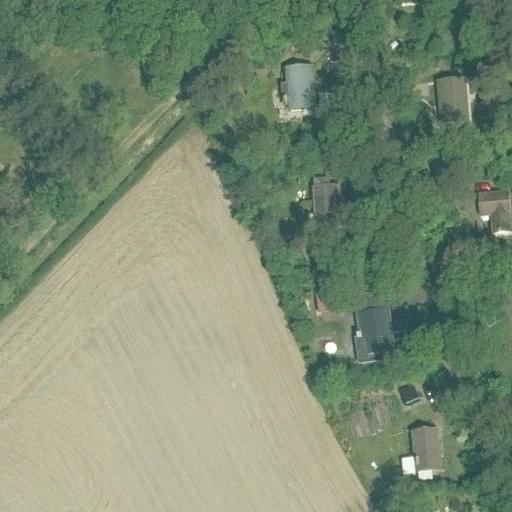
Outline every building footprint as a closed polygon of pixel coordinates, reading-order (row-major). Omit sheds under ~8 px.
[(399,0),(400,11),(423,9),(422,0),(399,0)] [(281,91),(283,110),(291,109),(291,116),(317,113),(314,74),(288,76),(289,90),(281,91)] [(440,89),(443,129),(468,126),(465,87),(440,89)] [(289,144),(278,137),(271,149),(281,155),(289,144)] [(312,191),(315,235),(318,235),(343,233),(340,194),(340,190),(330,191),(330,182),(313,183),(314,191),(312,191)] [(511,238),(511,236),(508,198),(480,201),(482,223),(492,222),(494,240),(511,238)] [(316,295),(320,318),(342,314),(338,291),(316,295)] [(396,364),(386,295),(353,300),(359,341),(355,342),(359,369),(396,364)] [(413,389),(399,394),(405,410),(419,404),(413,389)] [(423,415),(437,413),(434,392),(425,393),(427,406),(421,407),(423,415)] [(414,439),(418,479),(442,476),(438,436),(414,439)]
